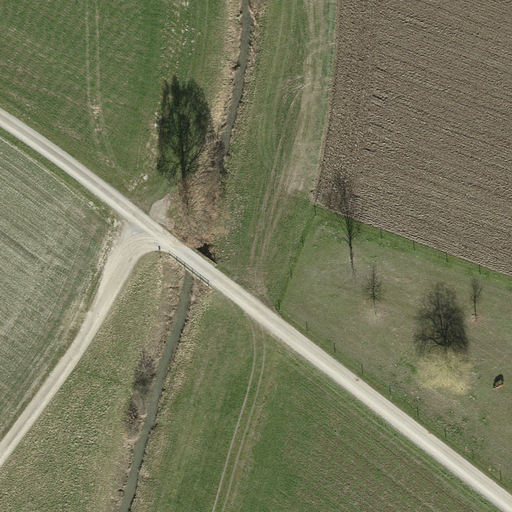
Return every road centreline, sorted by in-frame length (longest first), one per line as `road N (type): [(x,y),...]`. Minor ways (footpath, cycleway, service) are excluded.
road 1 (unclassified): [(511,505),(216,278)]
road 2 (track): [(0,458),(158,236)]
road 3 (track): [(0,121),(158,236)]
